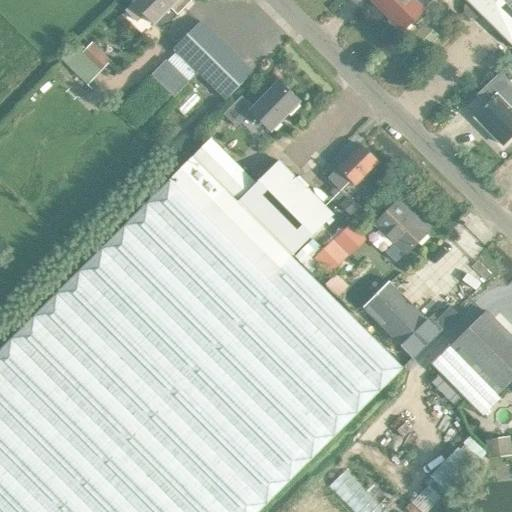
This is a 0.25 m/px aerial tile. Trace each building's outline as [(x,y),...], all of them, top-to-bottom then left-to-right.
[(191,2),(188,0),(137,0),(125,12),(136,23),(143,16),(154,26),(170,9),(177,16),(191,2)] [(369,0),(402,32),(434,0),(369,0)] [(511,0),(465,0),(468,3),(465,6),(466,14),(469,18),(477,18),(480,15),(511,45),(511,0)] [(176,52),(167,61),(190,83),(199,74),(225,100),(253,73),(201,23),(173,49),(176,52)] [(111,61),(92,43),(85,49),(78,42),(61,60),(87,86),(111,61)] [(487,106),(475,117),(503,146),(511,136),(511,85),(500,74),(477,96),(487,106)] [(251,112),(271,132),(299,103),(278,83),(251,112)] [(210,140),(0,350),(0,511),(258,511),(402,369),(291,257),(292,256),(237,202),(254,185),(210,140)] [(355,186),(378,164),(360,146),(337,169),(338,169),(328,179),(329,180),(326,182),(333,189),(335,186),(341,192),(351,182),(355,186)] [(237,202),(292,256),(332,216),(278,161),(254,185),(237,202)] [(386,252),(396,262),(405,254),(406,255),(428,232),(398,203),(375,226),(394,244),(386,252)] [(333,240),(350,257),(366,240),(350,223),(333,240)] [(363,308),(414,359),(439,333),(389,283),(363,308)] [(511,381),(511,338),(486,312),(450,347),(498,395),(511,381)] [(450,347),(431,366),(483,417),(502,399),(498,395),(450,347)]
